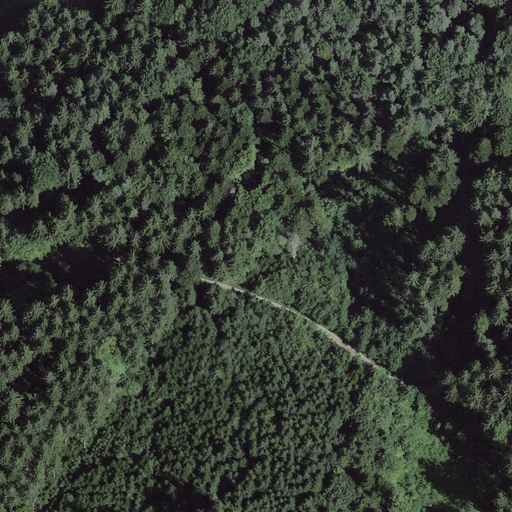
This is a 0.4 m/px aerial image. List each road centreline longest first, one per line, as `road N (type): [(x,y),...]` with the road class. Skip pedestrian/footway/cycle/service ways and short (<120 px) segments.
road 1 (track): [(511,107),(476,140),(466,164),(481,335),(467,368),(442,388),(412,391),(284,310),(175,272),(78,258),(0,270)]
road 2 (track): [(48,9),(146,36),(265,142)]
